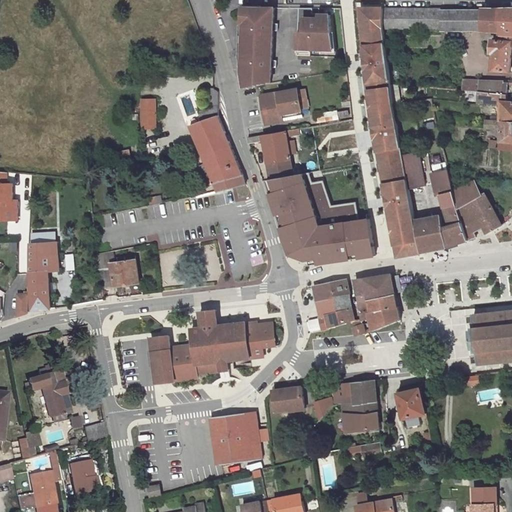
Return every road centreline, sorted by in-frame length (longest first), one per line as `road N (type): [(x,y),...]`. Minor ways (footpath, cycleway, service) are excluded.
road 1 (unclassified): [(202,0),(283,283)]
road 2 (residential): [(116,416),(222,404),(253,387),(291,345),(283,283)]
road 3 (residential): [(511,258),(283,283)]
road 4 (unclassified): [(283,283),(92,311)]
road 5 (track): [(511,460),(454,451),(454,374)]
